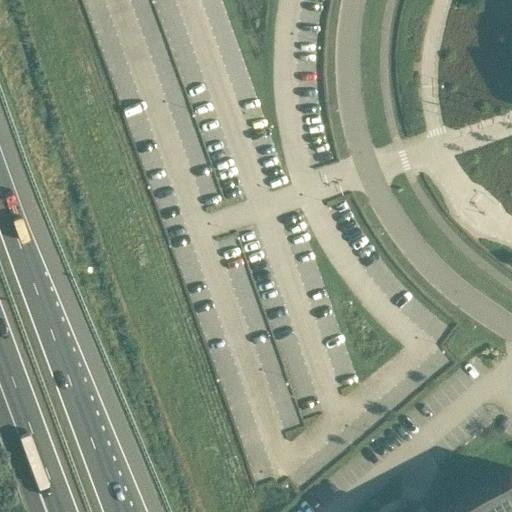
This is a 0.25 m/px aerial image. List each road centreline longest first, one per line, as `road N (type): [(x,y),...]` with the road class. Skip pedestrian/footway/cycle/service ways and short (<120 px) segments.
road 1 (unclassified): [(352,0),(347,84),(387,212),(458,291),(511,328)]
road 2 (motorway): [(120,511),(0,184)]
road 3 (motorway): [(0,340),(64,511)]
